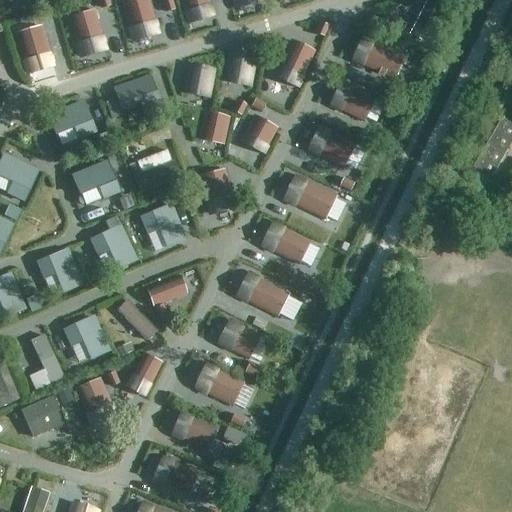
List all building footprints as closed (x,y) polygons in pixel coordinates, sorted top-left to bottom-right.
[(97,0),(100,9),(110,6),(107,0),(97,0)] [(147,0),(131,0),(121,3),(132,41),(157,34),(147,0)] [(152,0),(158,22),(166,20),(160,0),(152,0)] [(174,10),(171,0),(170,0),(162,3),(165,13),(174,10)] [(209,0),(180,0),(188,25),(214,18),(209,0)] [(258,0),(231,0),(234,9),(259,2),(258,0)] [(104,50),(93,12),(68,19),(79,57),(104,50)] [(26,73),(38,69),(33,53),(48,48),(42,29),(14,38),(26,73)] [(379,45),(414,59),(421,43),(386,29),(379,45)] [(362,38),(351,62),(392,81),(403,57),(362,38)] [(290,41),(274,76),(298,86),(314,52),(290,41)] [(228,55),(223,81),(250,86),(255,60),(228,55)] [(186,67),(182,92),(209,97),(214,72),(186,67)] [(151,77),(115,90),(122,110),(140,103),(144,115),(162,109),(151,77)] [(369,124),(380,100),(346,83),(334,107),(369,124)] [(84,102),(48,116),(55,135),(74,128),(78,140),(95,133),(84,102)] [(205,113),(198,141),(224,146),(230,119),(205,113)] [(253,117),(240,141),(263,154),(276,130),(253,117)] [(491,178),(511,142),(511,127),(501,121),(474,169),(491,178)] [(318,129),(307,152),(343,170),(354,146),(318,129)] [(359,140),(371,146),(376,137),(364,131),(359,140)] [(3,159),(0,165),(0,179),(12,185),(7,195),(23,203),(36,174),(3,159)] [(107,163),(72,178),(80,197),(98,190),(103,201),(120,194),(107,163)] [(182,180),(176,164),(137,179),(143,195),(182,180)] [(224,170),(198,177),(209,216),(235,209),(224,170)] [(294,178),(282,201),(323,221),(335,198),(294,178)] [(171,206),(141,219),(148,236),(160,230),(168,249),(186,241),(171,206)] [(0,221),(0,253),(12,227),(0,221)] [(273,224),(261,247),(297,265),(308,242),(273,224)] [(120,227),(90,242),(98,258),(110,252),(118,270),(136,262),(120,227)] [(67,251),(37,264),(44,280),(56,275),(64,293),(82,285),(67,251)] [(10,275),(0,279),(0,302),(7,317),(25,310),(10,275)] [(248,275),(237,298),(277,318),(288,295),(248,275)] [(180,278),(147,290),(154,309),(187,296),(180,278)] [(147,337),(156,328),(127,299),(118,308),(147,337)] [(248,310),(241,326),(277,341),(284,325),(248,310)] [(94,318),(63,331),(71,348),(83,342),(91,360),(109,352),(94,318)] [(103,322),(112,356),(127,353),(119,319),(103,322)] [(229,322),(218,344),(249,360),(260,338),(229,322)] [(63,375),(44,333),(30,340),(50,382),(63,375)] [(145,357),(128,387),(144,397),(162,366),(145,357)] [(3,362),(2,360),(0,360),(0,404),(18,398),(3,362)] [(241,405),(252,386),(205,361),(194,381),(241,405)] [(109,390),(119,385),(113,374),(104,379),(109,390)] [(90,431),(115,420),(98,383),(74,394),(90,431)] [(51,398),(19,412),(31,438),(63,424),(51,398)] [(183,413),(173,437),(207,452),(218,428),(183,413)] [(159,469),(153,483),(187,498),(197,474),(163,459),(159,469)] [(41,511),(49,492),(32,486),(22,511),(41,511)]
